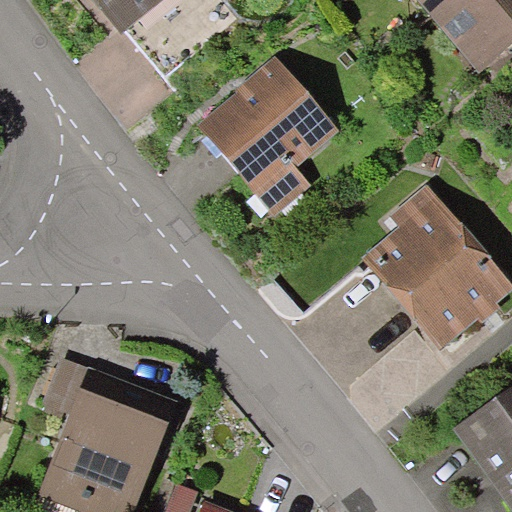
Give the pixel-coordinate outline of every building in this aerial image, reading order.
[(162,0),(93,0),(122,34),(162,0)] [(511,0),(420,0),(479,71),(511,43),(511,0)] [(339,129),(276,55),(198,122),(209,136),(222,152),(273,215),(311,183),(296,166),(339,129)] [(217,156),(222,152),(209,136),(204,140),(217,156)] [(511,288),(511,285),(428,184),(390,215),(399,226),(362,256),(441,351),(479,319),(482,324),(501,308),(496,302),(511,288)] [(67,419),(88,367),(61,356),(40,409),(67,419)] [(132,511),(177,400),(88,365),(88,367),(67,419),(38,494),(83,511),(132,511)] [(511,388),(455,429),(511,508),(511,388)] [(164,511),(190,511),(199,491),(176,482),(164,511)] [(232,511),(205,501),(200,511),(232,511)]
